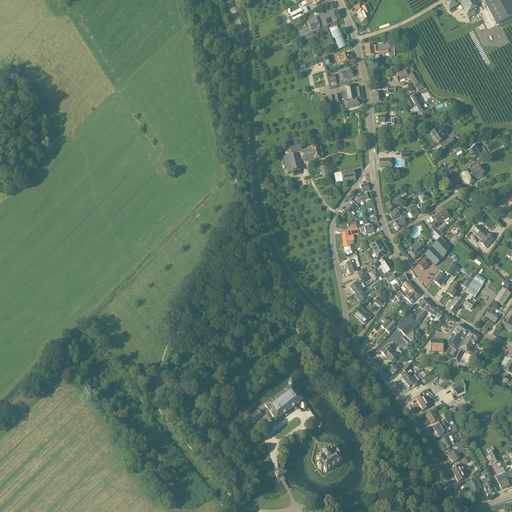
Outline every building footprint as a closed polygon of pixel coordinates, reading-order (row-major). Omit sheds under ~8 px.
[(460,4),(465,14),(477,8),(473,0),(452,0),(446,3),(449,10),(450,13),(454,11),(452,8),(458,6),(458,5),(460,4)] [(511,16),(511,0),(482,0),(496,26),(511,16)] [(363,11),(357,14),(360,23),(361,23),(362,25),(367,23),(366,21),(367,20),(365,15),(370,12),(366,5),(361,7),(363,11)] [(303,16),(300,9),(290,14),(293,21),(303,16)] [(478,10),(467,14),(470,22),(481,18),(478,10)] [(319,11),(313,14),(314,17),(315,19),(319,29),(337,22),(333,12),(321,17),(320,15),(319,11)] [(301,31),(298,32),(303,42),(314,37),(313,34),(312,32),(319,29),(315,19),(313,20),(307,23),(308,24),(309,28),(301,31)] [(336,26),(329,29),(332,38),(334,37),(339,50),(347,47),(341,32),(339,33),(336,26)] [(373,46),(365,47),(366,57),(374,56),(374,53),(379,53),(379,55),(388,54),(389,57),(394,56),(393,44),(377,46),(377,47),(373,47),(373,46)] [(349,61),(347,53),(337,57),(339,63),(343,62),(343,63),(349,61)] [(333,64),(330,56),(324,59),(326,66),(333,64)] [(307,69),(305,63),(297,66),(297,67),(298,71),(307,69)] [(411,73),(409,68),(403,70),(404,71),(397,73),(399,81),(406,79),(410,80),(415,88),(418,93),(423,89),(413,73),(411,73)] [(337,72),(340,81),(353,77),(353,76),(354,76),(354,75),(354,73),(353,73),(352,73),(351,71),(350,71),(349,69),(337,72)] [(337,86),(334,76),(329,77),(331,88),(337,86)] [(359,106),(358,102),(363,101),(360,89),(352,90),(340,93),(342,101),(343,101),(345,109),(359,106)] [(383,103),(387,103),(386,99),(383,99),(382,93),(373,94),(374,104),(383,103)] [(329,105),(341,103),(340,95),(328,97),(329,105)] [(415,96),(411,98),(419,113),(423,111),(415,96)] [(452,105),(438,111),(440,116),(454,110),(452,105)] [(392,127),(400,126),(399,120),(391,120),(391,117),(388,117),(385,117),(377,118),(377,124),(385,124),(387,124),(387,127),(392,127)] [(443,139),(448,135),(442,127),(437,131),(436,130),(430,134),(438,144),(443,140),(443,139)] [(455,144),(452,140),(442,147),(445,151),(455,144)] [(484,157),(477,145),(471,149),(477,161),(484,157)] [(317,147),(302,151),(305,163),(320,159),(317,147)] [(293,177),(301,174),(300,170),(301,170),(297,154),(284,157),(287,173),(292,172),(293,177)] [(401,160),(401,158),(395,158),(396,167),(402,167),(402,165),(404,165),(404,160),(401,160)] [(380,169),(392,168),(391,159),(379,159),(380,169)] [(483,177),(477,166),(468,170),(469,171),(463,174),(469,185),(483,177)] [(354,171),(352,172),(341,174),(342,182),(355,180),(354,171)] [(362,193),(367,192),(369,192),(367,184),(363,185),(363,183),(359,183),(360,186),(361,189),(357,190),(358,195),(362,194),(362,193)] [(426,193),(419,197),(423,202),(430,197),(427,192),(426,193)] [(358,204),(370,201),(369,194),(366,195),(366,193),(356,196),(358,204)] [(401,203),(400,201),(406,197),(404,193),(385,205),(388,211),(401,203)] [(351,216),(358,207),(351,202),(344,210),(351,216)] [(401,218),(406,215),(404,212),(403,213),(402,211),(401,211),(399,208),(396,210),(389,215),(392,221),(400,216),(401,218)] [(415,209),(410,212),(409,213),(412,218),(419,215),(415,209)] [(439,226),(439,225),(449,218),(444,211),(434,218),(436,222),(432,224),(435,229),(439,226)] [(364,227),(370,225),(370,224),(376,222),(375,216),(368,218),(368,217),(367,217),(362,218),(364,225),(364,227)] [(406,224),(402,219),(397,222),(393,225),(397,231),(401,228),(401,227),(406,224)] [(412,231),(424,226),(422,222),(410,228),(412,231)] [(358,234),(358,231),(355,225),(355,224),(352,225),(352,226),(350,226),(350,229),(352,236),(358,234)] [(374,232),(372,225),(359,229),(360,234),(366,232),(367,235),(374,232)] [(438,235),(440,237),(448,227),(445,225),(440,232),(439,233),(438,231),(436,232),(438,235)] [(494,240),(478,226),(472,233),(483,243),(481,245),(486,249),(494,240)] [(437,241),(440,237),(438,235),(436,232),(435,233),(432,237),(433,238),(430,242),(426,245),(424,242),(422,243),(419,244),(418,242),(410,248),(412,251),(408,254),(414,261),(425,251),(433,245),(437,241)] [(344,252),(350,251),(350,247),(349,241),(353,241),(353,237),(348,237),(348,233),(342,233),(343,237),(342,237),(344,248),(344,252)] [(423,261),(418,266),(423,271),(428,266),(426,263),(428,260),(435,267),(443,260),(450,249),(441,239),(431,248),(432,249),(424,256),(427,258),(423,261)] [(380,245),(379,242),(378,241),(370,246),(377,259),(386,253),(383,249),(380,245)] [(349,262),(346,263),(348,271),(347,271),(348,274),(349,274),(350,275),(358,272),(357,268),(360,267),(357,260),(358,260),(356,255),(357,255),(357,252),(348,258),(349,262)] [(389,264),(390,264),(388,261),(387,262),(385,258),(379,262),(381,265),(386,274),(393,270),(389,264)] [(458,269),(452,265),(446,274),(453,278),(458,269)] [(434,282),(440,287),(448,276),(445,274),(443,276),(440,274),(434,282)] [(355,294),(361,290),(358,286),(369,280),(366,275),(359,279),(361,281),(357,284),(352,287),(350,288),(352,290),(353,292),(354,292),(355,294)] [(400,288),(399,287),(407,282),(408,281),(404,276),(403,275),(395,281),(396,284),(392,287),(395,292),(400,288)] [(482,286),(485,281),(477,275),(473,281),(469,287),(465,293),(469,295),(466,300),(467,301),(464,306),(470,310),(471,311),(474,305),(471,303),(478,293),(482,286)] [(460,285),(462,286),(467,290),(473,280),(468,277),(465,281),(463,280),(460,285)] [(402,287),(409,294),(410,295),(415,290),(407,283),(402,287)] [(457,285),(454,284),(447,294),(453,298),(456,293),(453,291),(457,285)] [(502,307),(511,295),(502,289),(494,301),(502,307)] [(369,296),(368,293),(367,292),(364,295),(361,290),(355,294),(360,303),(366,299),(366,298),(368,297),(369,296)] [(410,295),(409,294),(404,298),(411,305),(415,300),(420,295),(415,290),(410,295)] [(381,308),(384,303),(378,298),(374,303),(381,308)] [(418,306),(423,311),(414,322),(417,326),(424,317),(432,307),(424,299),(418,306)] [(490,310),(489,310),(485,317),(495,324),(499,317),(494,314),(496,310),(492,307),(490,310)] [(430,318),(436,310),(433,308),(427,315),(430,318)] [(370,319),(372,317),(368,313),(366,315),(360,309),(354,316),(363,325),(369,319),(370,319)] [(430,318),(434,321),(440,313),(436,310),(430,318)] [(511,312),(509,311),(501,327),(511,333),(511,312)] [(443,315),(440,313),(434,321),(433,321),(435,323),(437,321),(438,322),(443,315)] [(418,326),(417,326),(414,322),(408,316),(396,328),(413,345),(414,333),(412,332),(418,326)] [(381,327),(384,330),(390,323),(384,318),(381,321),(384,324),(381,327)] [(392,322),(390,323),(384,330),(389,334),(397,326),(392,322)] [(468,332),(459,326),(448,342),(457,348),(468,332)] [(478,338),(469,333),(467,339),(465,338),(461,346),(471,351),(478,338)] [(443,353),(443,341),(430,341),(430,352),(443,353)] [(387,347),(381,353),(386,358),(386,357),(391,362),(396,357),(391,352),(392,352),(387,347)] [(463,353),(458,350),(451,361),(457,364),(463,353)] [(502,370),(508,374),(511,369),(511,367),(511,353),(508,359),(505,358),(501,365),(504,367),(502,370)] [(399,370),(401,368),(398,364),(395,366),(394,364),(388,369),(393,375),(399,370)] [(405,384),(411,378),(409,376),(412,373),(410,371),(406,366),(402,370),(406,374),(407,373),(407,374),(401,379),(403,381),(403,382),(405,384)] [(415,375),(411,378),(405,384),(407,386),(409,388),(412,386),(414,388),(417,386),(416,384),(419,381),(417,379),(417,378),(415,375)] [(509,379),(507,378),(507,377),(505,376),(505,377),(504,377),(502,383),(507,385),(511,387),(511,384),(511,381),(509,380),(509,379)] [(461,381),(450,387),(454,394),(465,388),(461,381)] [(276,421),(303,401),(292,387),(291,387),(293,387),(293,384),(292,383),(289,383),(288,384),(288,386),(290,387),(289,387),(264,406),(276,421)] [(416,400),(420,406),(425,402),(422,396),(416,400)] [(425,402),(420,406),(423,411),(429,408),(425,402)] [(262,416),(258,412),(233,436),(250,453),(259,444),(252,437),(247,441),(241,436),(262,416)] [(431,425),(438,421),(433,412),(427,415),(429,419),(428,419),(431,425)] [(449,432),(444,423),(433,429),(436,435),(437,434),(439,438),(449,432)] [(443,445),(442,445),(445,451),(452,447),(448,438),(441,441),(443,445)] [(449,459),(450,458),(453,464),(459,461),(457,455),(464,451),(461,446),(456,448),(454,449),(455,452),(448,455),(449,459)] [(319,463),(317,465),(321,471),(323,469),(326,473),(341,463),(338,459),(341,457),(337,451),(334,453),(331,450),(317,460),(319,463)] [(493,465),(499,462),(494,451),(488,454),(493,465)] [(451,471),(454,477),(462,473),(459,467),(451,471)] [(280,477),(282,476),(286,474),(283,468),(279,471),(277,472),(274,473),(277,479),(280,477)] [(467,478),(468,478),(465,479),(462,473),(454,477),(458,483),(463,480),(465,483),(474,478),(473,475),(467,478)] [(508,479),(505,474),(496,478),(498,484),(501,490),(509,487),(506,480),(508,479)] [(487,497),(495,493),(493,488),(495,487),(491,479),(486,481),(487,484),(482,486),(487,497)] [(469,484),(463,487),(466,495),(473,492),(475,495),(479,493),(473,481),(469,483),(469,484)] [(495,511),(505,509),(508,508),(509,508),(511,507),(511,506),(511,501),(498,506),(493,508),(491,508),(491,511),(495,511)]
